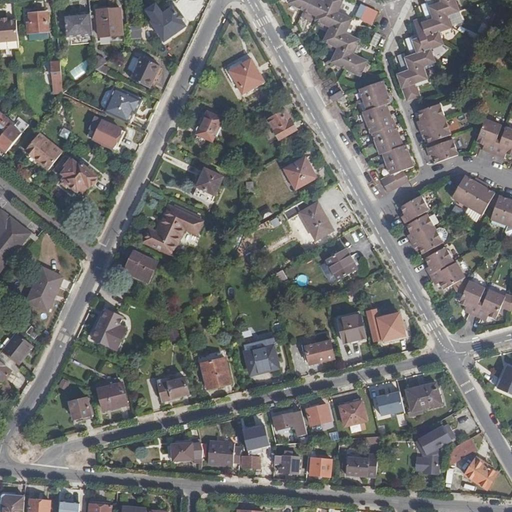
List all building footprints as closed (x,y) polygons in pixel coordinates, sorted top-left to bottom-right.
[(288,0),(287,3),(304,11),(316,16),(314,20),(315,21),(328,27),(322,41),(336,48),(330,62),(331,63),(347,70),(360,77),(367,64),(368,60),(354,53),(360,40),(361,39),(346,32),(353,18),(338,12),(343,0),(288,0)] [(427,0),(428,3),(421,4),(426,17),(422,18),(413,20),(418,35),(413,36),(405,39),(409,51),(405,53),(398,55),(403,71),(396,74),(406,102),(419,97),(421,97),(419,91),(416,84),(428,79),(424,66),(436,62),(431,49),(444,45),(440,32),(453,28),(448,15),(460,11),(456,0),(427,0)] [(159,3),(148,10),(168,39),(189,25),(175,5),(165,12),(159,3)] [(102,6),(105,35),(127,33),(124,7),(116,7),(115,4),(102,6)] [(361,19),(372,25),(373,23),(378,12),(361,4),(355,15),(361,18),(361,19)] [(53,30),(52,10),(34,12),(35,22),(32,22),(33,32),(34,32),(53,30)] [(98,33),(96,13),(70,15),(71,35),(98,33)] [(0,40),(23,39),(21,18),(12,19),(6,20),(0,20),(0,40)] [(382,35),(376,33),(370,44),(376,47),(382,35)] [(100,54),(101,66),(107,62),(112,59),(110,56),(104,54),(100,54)] [(164,63),(146,54),(135,76),(153,85),(164,63)] [(267,82),(254,58),(237,67),(233,69),(241,83),(246,93),(267,82)] [(68,89),(64,59),(56,60),(58,91),(68,91),(68,89)] [(112,72),(115,66),(107,62),(101,66),(112,72)] [(228,68),(237,84),(241,83),(233,69),(237,67),(236,64),(228,68)] [(388,94),(384,80),(358,89),(362,99),(355,102),(357,105),(363,102),(366,111),(362,112),(365,122),(359,125),(360,127),(360,128),(366,126),(369,134),(371,133),(375,143),(368,145),(369,147),(369,148),(376,146),(379,155),(382,154),(385,163),(378,166),(380,169),(386,166),(389,175),(380,180),(388,193),(409,182),(403,171),(414,167),(411,157),(406,144),(404,145),(399,132),(394,118),(393,117),(392,118),(390,112),(387,104),(391,102),(388,94)] [(110,111),(133,122),(141,107),(143,108),(147,99),(122,87),(110,111)] [(347,102),(344,96),(343,94),(341,90),(330,97),(333,103),(336,101),(337,101),(339,101),(340,101),(341,101),(344,104),(346,103),(347,102)] [(70,105),(67,91),(59,101),(70,105)] [(426,138),(430,147),(453,139),(452,136),(446,119),(441,103),(433,106),(417,112),(419,117),(416,119),(423,139),(426,138)] [(272,118),(277,125),(284,138),(300,129),(288,109),(272,118)] [(6,134),(3,138),(1,141),(5,144),(4,145),(11,151),(26,132),(19,125),(21,123),(4,110),(2,112),(0,110),(0,121),(11,129),(6,134)] [(217,139),(227,117),(212,110),(202,131),(200,135),(209,139),(210,136),(217,139)] [(101,130),(98,137),(116,146),(125,127),(100,116),(94,126),(101,130)] [(482,127),(476,142),(482,144),(484,145),(482,150),(504,159),(506,154),(509,155),(511,156),(511,128),(507,126),(503,133),(500,132),(503,125),(486,118),(485,120),(482,127)] [(284,138),(277,125),(268,131),(276,143),(284,138)] [(90,134),(98,137),(101,130),(94,126),(90,134)] [(44,160),(53,168),(67,149),(44,131),(32,147),(42,155),(46,158),(44,160)] [(453,139),(430,147),(426,149),(430,160),(434,158),(435,161),(435,163),(459,156),(453,139)] [(71,157),(63,168),(68,172),(72,166),(71,165),(75,160),(71,157)] [(88,165),(77,157),(75,160),(71,165),(72,166),(68,172),(68,173),(71,176),(70,178),(83,189),(84,187),(88,190),(93,184),(95,185),(96,183),(99,184),(104,178),(102,176),(103,174),(89,163),(88,165)] [(320,177),(309,157),(287,169),(298,188),(320,177)] [(209,169),(202,185),(219,193),(227,177),(209,169)] [(482,216),(489,205),(496,193),(469,177),(466,175),(458,188),(452,198),(468,207),(482,216)] [(83,189),(70,178),(67,183),(73,187),(75,186),(81,191),(83,189)] [(219,193),(202,185),(200,190),(217,198),(219,193)] [(493,207),(494,208),(490,221),(500,224),(508,227),(511,228),(511,199),(509,198),(503,196),(499,195),(496,193),(489,205),(493,207)] [(322,202),(317,194),(285,212),(290,219),(303,212),(322,202)] [(418,219),(417,217),(430,210),(422,195),(418,197),(400,207),(403,213),(400,214),(406,226),(418,219)] [(170,202),(163,215),(167,216),(160,229),(157,228),(153,226),(148,239),(174,251),(186,225),(198,229),(203,217),(170,202)] [(337,228),(322,202),(303,212),(318,239),(337,228)] [(7,210),(0,218),(0,276),(35,233),(7,210)] [(435,250),(434,248),(444,243),(436,228),(428,214),(418,219),(406,226),(410,234),(407,236),(415,249),(418,247),(424,259),(436,252),(435,250)] [(167,216),(163,215),(157,228),(160,229),(167,216)] [(359,265),(348,246),(329,257),(340,276),(359,265)] [(511,295),(511,296),(507,294),(506,296),(489,290),(483,303),(480,302),(487,289),(467,280),(457,262),(444,269),(443,268),(455,261),(446,247),(436,252),(424,259),(429,267),(426,269),(435,286),(440,284),(443,289),(444,291),(453,286),(454,287),(457,292),(463,294),(459,305),(465,307),(467,308),(465,313),(486,322),(488,317),(496,320),(501,309),(510,312),(511,311),(511,295)] [(161,261),(137,250),(128,270),(137,274),(138,271),(153,278),(161,261)] [(50,267),(33,299),(54,310),(70,277),(50,267)] [(283,278),(290,274),(286,267),(279,271),(283,278)] [(112,307),(98,336),(115,343),(122,346),(132,325),(124,321),(127,315),(112,307)] [(346,313),(347,317),(369,312),(368,308),(346,313)] [(369,312),(347,317),(353,339),(374,334),(369,312)] [(413,333),(408,312),(386,317),(391,338),(413,333)] [(33,330),(41,336),(46,331),(38,324),(33,330)] [(185,337),(182,325),(172,327),(175,339),(185,337)] [(22,361),(23,361),(38,343),(25,332),(10,350),(22,361)] [(335,339),(310,344),(313,360),(338,354),(335,339)] [(276,349),(277,349),(275,342),(249,348),(250,355),(260,353),(258,347),(275,343),(276,349)] [(283,370),(277,349),(276,349),(275,343),(258,347),(260,353),(250,355),(256,376),(283,370)] [(0,355),(0,382),(7,375),(9,376),(14,370),(12,368),(13,366),(0,355)] [(231,355),(207,362),(213,386),(238,381),(231,355)] [(511,394),(511,367),(501,390),(511,394)] [(194,391),(189,374),(174,378),(164,380),(168,397),(194,391)] [(132,401),(127,383),(104,388),(108,407),(132,401)] [(438,383),(409,390),(414,411),(420,409),(424,408),(443,403),(438,383)] [(96,414),(91,395),(74,399),(78,416),(87,414),(88,416),(96,414)] [(364,401),(342,407),(346,424),(368,419),(364,401)] [(329,405),(311,409),(314,425),(333,420),(329,405)] [(307,426),(304,411),(276,418),(279,431),(296,427),(298,437),(309,434),(307,426)] [(380,426),(382,436),(389,436),(386,424),(380,426)] [(427,458),(423,458),(421,470),(425,470),(425,473),(439,474),(441,454),(438,448),(457,438),(449,424),(421,439),(425,446),(422,448),(427,457),(427,458)] [(381,444),(382,437),(366,438),(366,445),(381,444)] [(479,449),(472,437),(449,450),(448,463),(455,463),(479,449)] [(205,443),(203,438),(194,439),(195,443),(174,446),(177,463),(197,460),(197,465),(202,464),(206,463),(206,457),(206,450),(205,443)] [(243,462),(245,446),(238,446),(238,443),(213,440),(211,463),(236,465),(237,462),(243,462)] [(275,454),(245,451),(244,465),(247,465),(247,467),(264,468),(264,466),(274,467),(275,454)] [(277,456),(277,466),(281,466),(281,473),(299,474),(300,457),(292,457),(292,453),(285,452),(285,456),(277,456)] [(479,456),(467,475),(490,489),(500,473),(484,463),(486,460),(479,456)] [(379,477),(380,459),(350,457),(349,475),(379,477)] [(334,460),(314,458),(313,474),(332,476),(334,460)] [(25,511),(27,495),(8,494),(6,498),(4,511),(25,511)] [(62,502),(61,511),(80,511),(82,504),(74,503),(75,499),(69,499),(69,502),(62,502)] [(50,511),(52,502),(33,500),(31,511),(50,511)]
